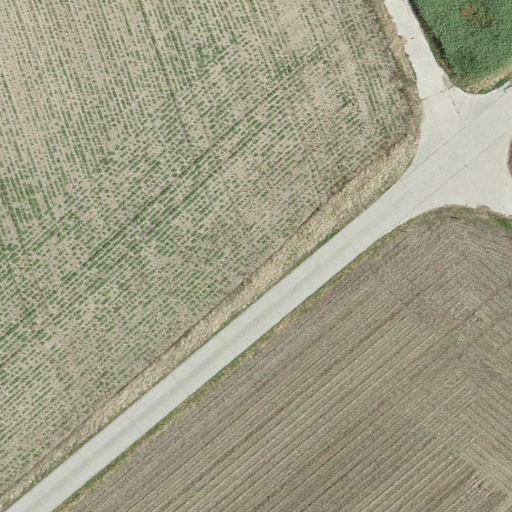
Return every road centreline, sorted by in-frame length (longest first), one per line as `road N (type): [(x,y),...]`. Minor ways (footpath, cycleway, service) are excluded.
road 1 (unclassified): [(511,106),(27,511)]
road 2 (track): [(511,190),(460,149),(396,0)]
